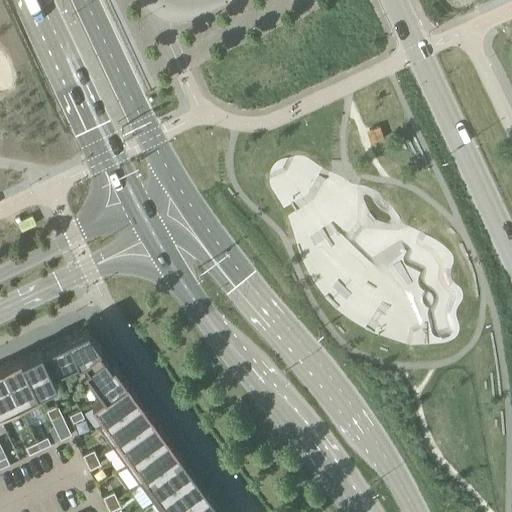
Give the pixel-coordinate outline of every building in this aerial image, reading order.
[(87,365),(88,366),(106,353),(86,325),(66,334),(78,359),(81,357),(87,365)] [(51,372),(78,359),(66,334),(39,347),(50,372),(51,372)] [(37,389),(56,380),(51,372),(50,372),(39,347),(20,356),(36,390),(37,389)] [(87,365),(83,368),(102,395),(104,396),(126,380),(106,353),(88,366),(87,365)] [(20,356),(0,365),(0,366),(21,411),(38,403),(43,401),(37,389),(36,390),(20,356)] [(0,366),(0,419),(1,421),(21,411),(0,366)] [(104,421),(105,422),(139,398),(126,380),(104,396),(102,395),(91,403),(104,421)] [(104,421),(98,426),(112,445),(152,416),(139,398),(105,422),(104,421)] [(46,410),(49,417),(60,412),(57,405),(46,410)] [(80,409),(69,415),(72,422),(83,417),(80,409)] [(49,417),(53,424),(63,419),(60,412),(49,417)] [(152,416),(112,445),(125,464),(165,435),(152,416)] [(53,424),(56,431),(67,426),(63,419),(53,424)] [(67,426),(56,431),(59,439),(70,433),(67,426)] [(165,435),(125,464),(138,482),(179,453),(178,452),(165,435)] [(46,436),(35,441),(39,448),(50,443),(46,436)] [(39,448),(35,441),(25,446),(28,454),(39,448)] [(82,454),(85,462),(96,457),(93,449),(82,454)] [(179,453),(138,482),(152,501),(192,472),(179,453)] [(5,456),(0,458),(0,467),(9,463),(5,456)] [(96,457),(85,462),(89,469),(100,464),(96,457)] [(192,472),(152,501),(159,511),(175,511),(206,490),(192,472)] [(214,511),(219,509),(206,490),(175,511),(214,511)] [(102,496),(105,504),(116,498),(113,491),(102,496)] [(116,499),(106,504),(109,511),(119,506),(116,499)]
